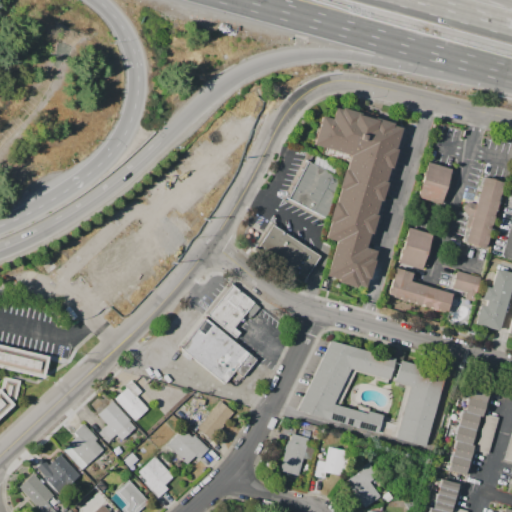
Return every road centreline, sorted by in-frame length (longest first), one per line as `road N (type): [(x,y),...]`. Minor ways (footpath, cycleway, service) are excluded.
road 1 (tertiary): [(0,463),(212,252),(271,136),(303,99),(350,82),(393,92)]
road 2 (motorway): [(165,145),(234,81),(289,58),(491,69)]
road 3 (residential): [(212,252),(281,299),(511,364)]
road 4 (motorway): [(99,0),(126,34),(136,63),(128,124),(75,183),(0,224)]
road 5 (motorway): [(238,0),(491,69)]
road 6 (residential): [(189,511),(230,476),(318,310)]
road 7 (motorway): [(0,254),(87,209),(165,145)]
road 8 (tertiary): [(511,124),(393,92)]
